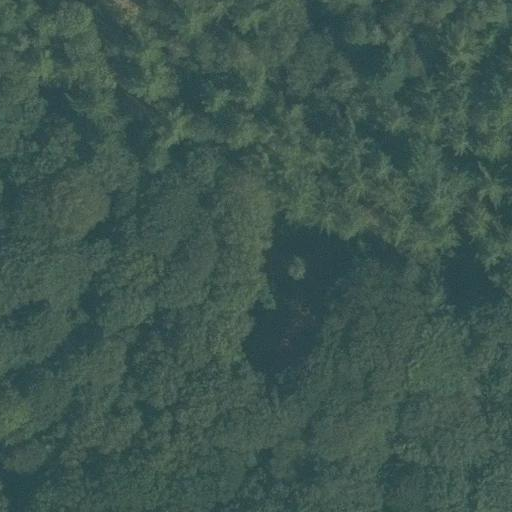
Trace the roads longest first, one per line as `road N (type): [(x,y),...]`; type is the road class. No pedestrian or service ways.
road 1 (track): [(511,281),(457,320),(442,351),(378,401)]
road 2 (track): [(378,401),(258,511)]
